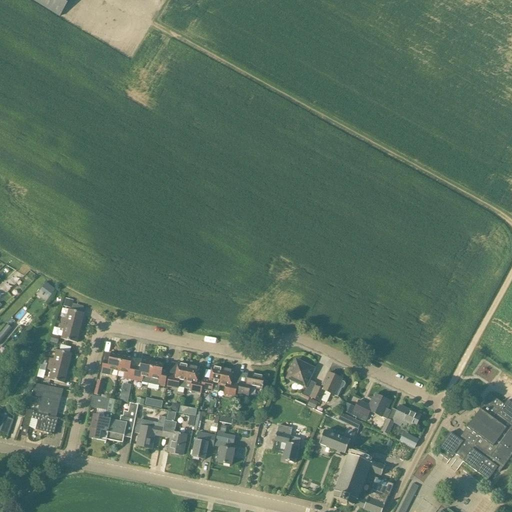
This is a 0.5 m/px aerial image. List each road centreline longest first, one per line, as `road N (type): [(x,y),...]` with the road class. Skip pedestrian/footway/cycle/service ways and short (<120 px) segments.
road 1 (residential): [(67,461),(99,328),(254,357),(301,335),(441,400),(388,511)]
road 2 (residential): [(301,511),(67,461)]
